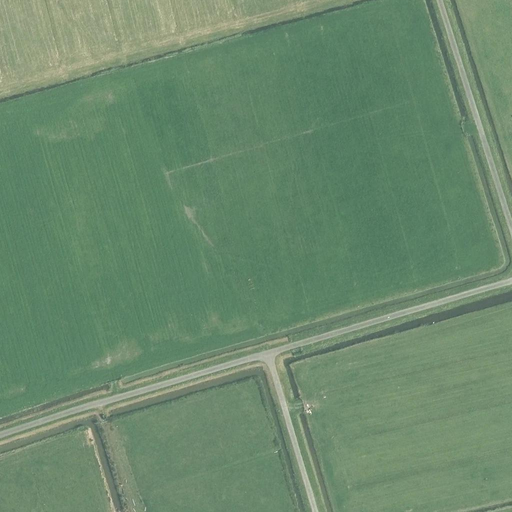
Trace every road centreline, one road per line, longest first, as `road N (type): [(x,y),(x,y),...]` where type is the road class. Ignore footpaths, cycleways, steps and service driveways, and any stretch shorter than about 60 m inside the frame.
road 1 (unclassified): [(0,436),(264,356)]
road 2 (unclassified): [(264,356),(511,280)]
road 3 (unclassified): [(511,230),(438,0)]
road 4 (unclassified): [(314,511),(264,356)]
